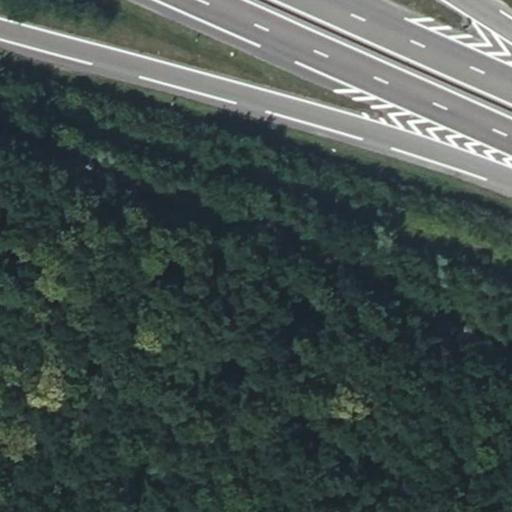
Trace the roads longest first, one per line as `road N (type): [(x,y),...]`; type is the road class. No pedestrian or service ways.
road 1 (track): [(0,129),(81,153),(511,358)]
road 2 (track): [(511,271),(0,100)]
road 3 (trunk): [(0,27),(384,133),(511,180)]
road 4 (trunk): [(198,0),(511,137)]
road 5 (trunk): [(511,84),(319,0)]
